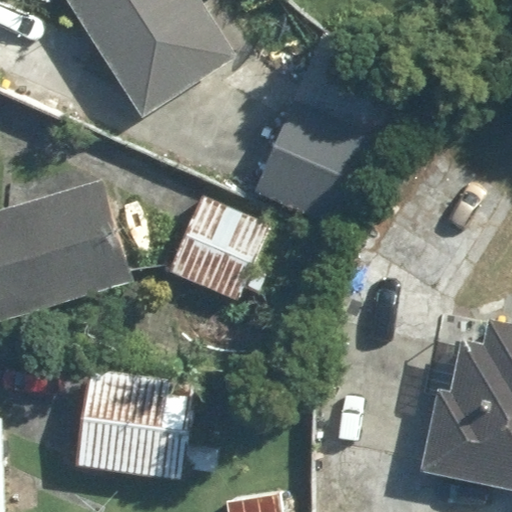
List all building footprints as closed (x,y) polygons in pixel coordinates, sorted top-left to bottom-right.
[(69,0),(144,114),(235,55),(199,0),(69,0)] [(384,136),(297,99),(256,195),(343,232),(384,136)] [(434,257),(483,166),(450,148),(401,239),(434,257)] [(132,276),(103,177),(0,208),(0,312),(10,312),(132,276)] [(274,227),(206,195),(171,270),(239,302),(274,227)] [(511,511),(511,326),(488,322),(438,313),(421,402),(443,406),(429,478),(485,489),(480,511),(511,511)] [(224,448),(192,444),(199,383),(92,372),(81,468),(188,480),(189,472),(220,476),(224,448)]
